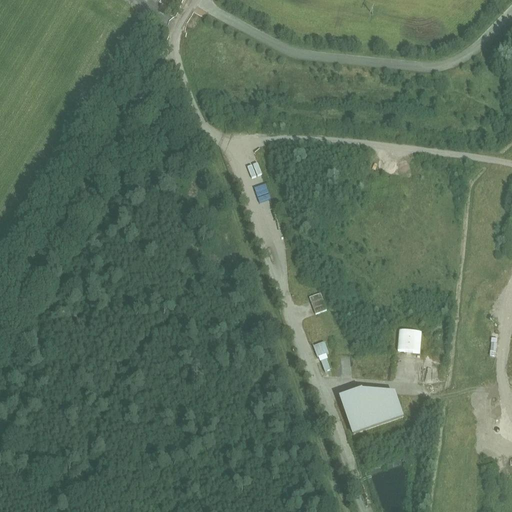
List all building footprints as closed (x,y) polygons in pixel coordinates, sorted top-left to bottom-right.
[(257,164),(245,169),(250,180),(262,175),(257,164)] [(252,189),(257,204),(269,200),(264,185),(252,189)] [(313,316),(326,311),(320,294),(307,299),(313,316)] [(327,337),(320,318),(306,324),(313,343),(327,337)] [(421,354),(422,333),(396,332),(396,353),(421,354)] [(496,341),(497,336),(490,335),(488,348),(493,348),(494,341),(496,341)] [(329,354),(325,343),(315,347),(319,358),(329,354)] [(330,357),(320,361),(321,366),(332,362),(330,357)] [(345,437),(347,437),(404,420),(404,411),(400,411),(395,394),(352,393),(332,399),(336,414),(337,410),(345,437)]
